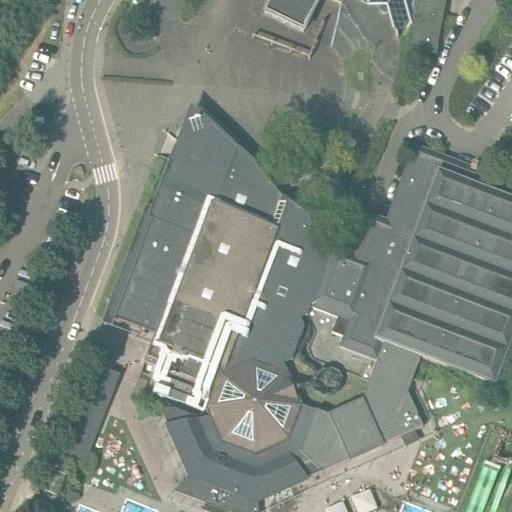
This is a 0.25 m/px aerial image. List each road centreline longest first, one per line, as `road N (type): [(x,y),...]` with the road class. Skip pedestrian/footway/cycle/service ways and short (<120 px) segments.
road 1 (unclassified): [(1,511),(106,231),(104,175),(79,70),(100,0)]
road 2 (residential): [(484,0),(446,64),(435,114),(450,134),(474,140),(511,106)]
